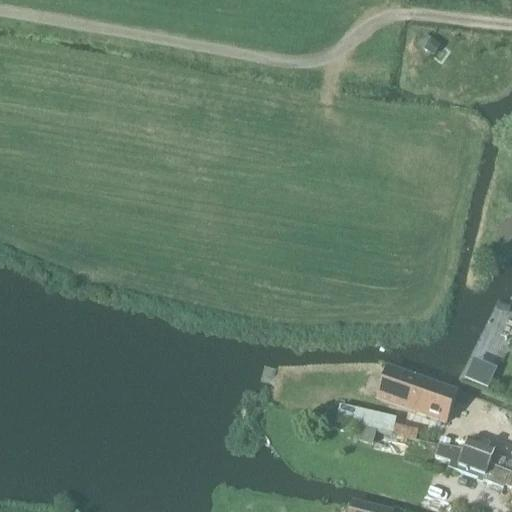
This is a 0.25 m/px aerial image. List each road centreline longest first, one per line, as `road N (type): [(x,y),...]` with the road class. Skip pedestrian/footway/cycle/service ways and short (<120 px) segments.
road 1 (track): [(340,51),(300,65),(0,10)]
road 2 (track): [(511,27),(386,18),(340,51),(323,124)]
